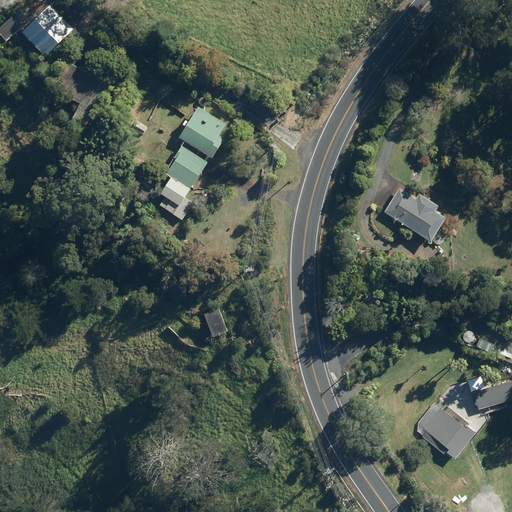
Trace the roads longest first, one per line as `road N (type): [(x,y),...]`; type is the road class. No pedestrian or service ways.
road 1 (tertiary): [(318,388),(302,307),(308,209),(338,122),(429,0)]
road 2 (tertiary): [(318,388),(348,452),(391,511)]
